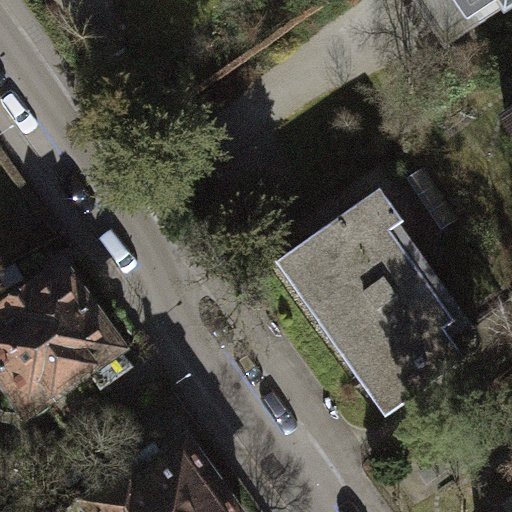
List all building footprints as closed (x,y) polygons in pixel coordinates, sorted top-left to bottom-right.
[(511,0),(406,0),(401,4),(422,35),(432,28),(444,46),(470,30),(484,20),(511,0)] [(511,106),(501,114),(511,130),(511,106)] [(276,264),(385,418),(465,361),(443,330),(454,322),(390,232),(403,223),(380,190),(276,264)] [(13,319),(0,328),(0,375),(28,413),(86,370),(100,390),(132,366),(61,270),(7,310),(13,319)] [(81,497),(60,511),(236,511),(188,444),(156,466),(147,453),(125,469),(128,474),(95,498),(86,504),(81,497)]
